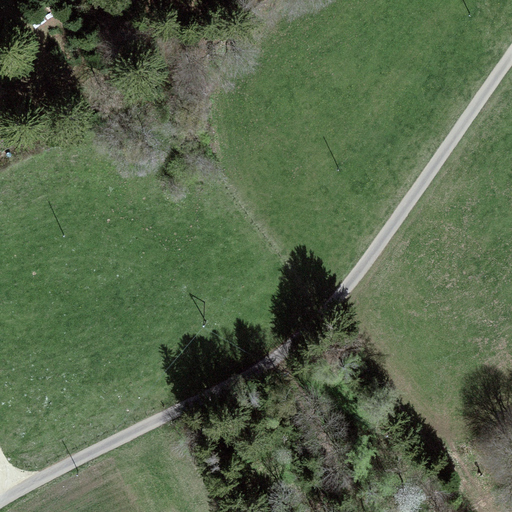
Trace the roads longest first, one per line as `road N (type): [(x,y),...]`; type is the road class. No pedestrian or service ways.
road 1 (unclassified): [(0,505),(183,411),(318,326),(365,273),(511,59)]
road 2 (track): [(250,368),(326,511)]
